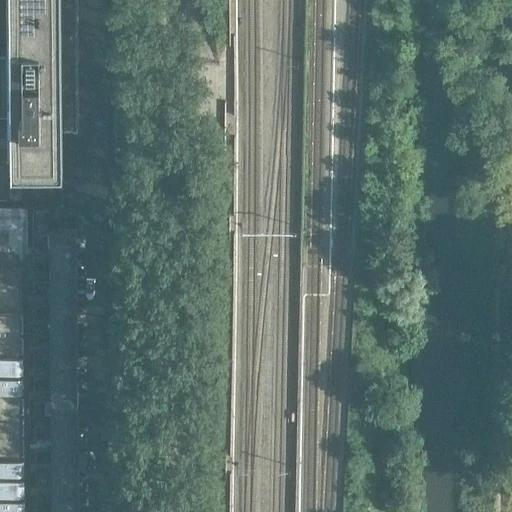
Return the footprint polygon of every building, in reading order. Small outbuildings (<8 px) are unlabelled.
[(0,0),(0,117),(11,117),(11,133),(63,132),(63,117),(76,117),(74,0),(0,0)] [(76,253),(76,228),(49,229),(49,245),(32,245),(32,254),(49,253),(76,253)] [(76,277),(76,253),(49,253),(49,269),(32,269),(32,278),(49,277),(76,277)] [(0,307),(21,307),(21,267),(0,267),(0,307)] [(77,301),(76,277),(49,277),(49,293),(33,293),(33,302),(50,301),(77,301)] [(77,325),(77,301),(50,301),(50,317),(33,317),(33,326),(50,325),(77,325)] [(21,307),(0,307),(0,328),(21,328),(21,307)] [(77,349),(77,325),(50,325),(50,341),(33,341),(33,350),(50,349),(77,349)] [(0,348),(21,349),(21,328),(0,328),(0,348)] [(0,369),(22,369),(21,349),(0,348),(0,369)] [(78,373),(77,349),(50,349),(50,365),(33,365),(33,374),(50,373),(78,373)] [(0,390),(22,390),(22,369),(0,369),(0,390)] [(78,397),(78,373),(50,373),(50,389),(34,389),(34,398),(51,397),(78,397)] [(0,410),(22,411),(22,390),(0,390),(0,410)] [(78,422),(78,397),(51,397),(51,413),(34,413),(34,422),(51,422),(78,422)] [(0,431),(22,431),(22,416),(11,416),(11,412),(22,412),(22,411),(0,410),(0,431)] [(78,446),(78,422),(51,422),(51,437),(34,437),(34,446),(51,446),(78,446)] [(0,452),(23,452),(22,431),(0,431),(0,452)] [(79,469),(78,446),(51,446),(51,461),(34,461),(34,470),(79,469)] [(0,472),(23,473),(23,452),(0,452),(0,472)] [(79,493),(79,469),(34,470),(35,494),(52,494),(79,493)] [(0,493),(23,493),(23,473),(0,472),(0,493)] [(0,511),(23,511),(23,493),(0,493),(0,511)] [(78,511),(79,493),(52,494),(52,509),(35,509),(34,511),(78,511)]
